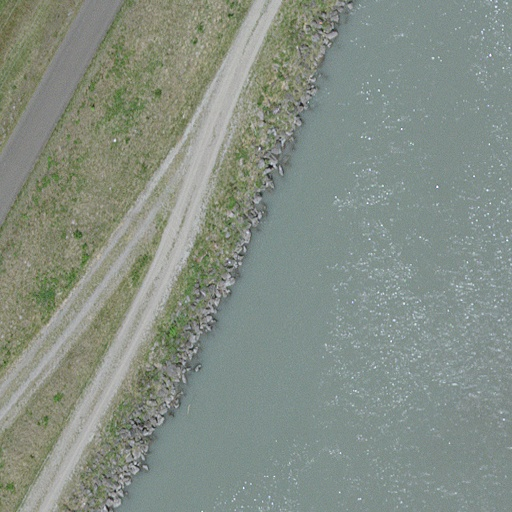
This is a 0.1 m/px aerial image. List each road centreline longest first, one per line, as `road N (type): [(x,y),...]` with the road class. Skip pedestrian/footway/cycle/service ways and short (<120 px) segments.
road 1 (track): [(272,0),(243,54),(99,435),(55,511)]
road 2 (track): [(0,419),(88,311),(243,54)]
road 3 (track): [(106,0),(0,187)]
